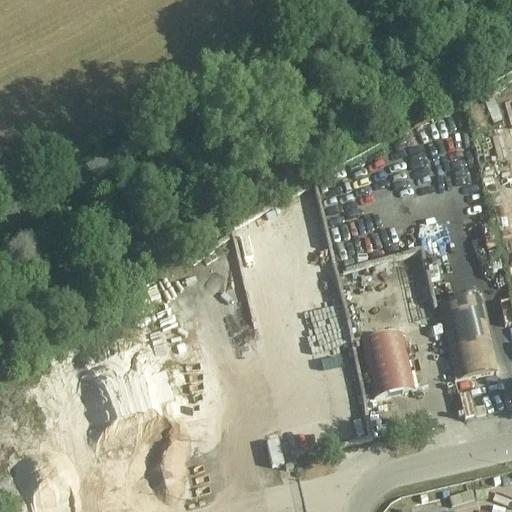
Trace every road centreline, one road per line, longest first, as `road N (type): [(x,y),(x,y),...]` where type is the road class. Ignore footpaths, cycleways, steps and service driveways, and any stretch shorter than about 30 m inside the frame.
road 1 (unclassified): [(0,219),(388,0)]
road 2 (unclassified): [(356,511),(379,485),(511,450)]
